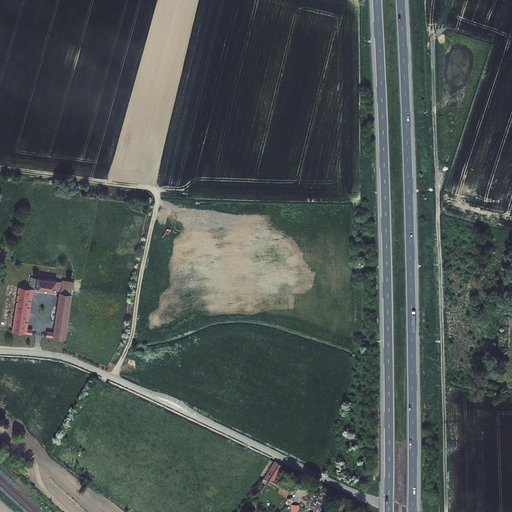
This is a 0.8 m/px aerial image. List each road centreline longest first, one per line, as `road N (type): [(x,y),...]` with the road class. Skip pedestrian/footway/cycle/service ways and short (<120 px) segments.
road 1 (motorway): [(412,511),(400,0)]
road 2 (motorway): [(376,0),(388,511)]
road 3 (track): [(434,40),(446,511)]
road 4 (tertiary): [(0,351),(80,363),(397,511)]
road 5 (track): [(112,377),(131,338),(158,193),(0,169)]
